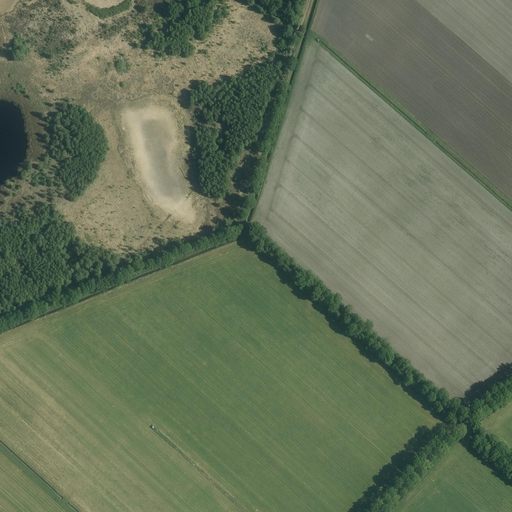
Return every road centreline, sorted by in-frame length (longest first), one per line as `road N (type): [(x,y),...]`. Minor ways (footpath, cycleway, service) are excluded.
road 1 (track): [(237,219),(463,423)]
road 2 (track): [(0,322),(237,219)]
road 3 (track): [(296,32),(237,219)]
road 4 (unclassified): [(378,511),(439,444),(511,389)]
